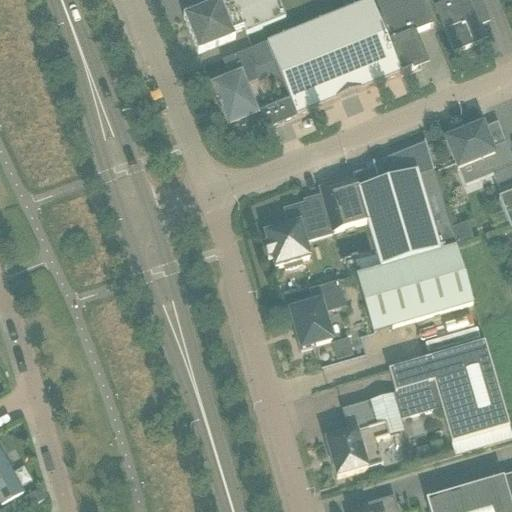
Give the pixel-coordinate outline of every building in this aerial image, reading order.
[(276,0),(231,0),(233,4),(243,29),(246,37),(285,21),(276,0)] [(368,0),(370,3),(400,78),(411,73),(413,72),(415,70),(417,68),(418,66),(419,65),(419,64),(420,61),(420,59),(419,57),(419,55),(412,38),(433,30),(420,0),(368,0)] [(487,21),(479,2),(478,0),(447,0),(451,10),(437,15),(454,56),(482,44),(475,26),(487,21)] [(289,101),(259,113),(267,132),(296,120),(400,78),(370,3),(266,46),(274,65),(289,101)] [(183,19),(191,40),(198,56),(235,41),(232,34),(243,29),(233,4),(221,8),(220,4),(183,19)] [(266,46),(240,56),(222,63),(229,82),(211,90),(227,130),(257,118),(245,89),(257,84),(253,74),(274,65),(266,46)] [(491,173),(499,194),(511,188),(511,159),(506,145),(491,151),(482,129),(445,144),(457,173),(476,166),(480,177),(491,173)] [(354,183),(319,193),(321,200),(322,203),(323,207),(325,211),(326,215),(327,220),(332,237),(367,227),(380,272),(456,250),(425,145),(423,145),(424,147),(425,150),(375,171),(374,167),(373,166),(372,166),(374,172),(353,178),(354,183)] [(511,237),(511,196),(498,202),(511,237)] [(268,248),(264,250),(267,262),(272,261),(275,272),(283,269),(284,273),(302,268),(301,264),(309,262),(304,245),(310,243),(305,227),(327,220),(326,215),(325,211),(323,207),(322,203),(321,200),(304,205),(305,207),(303,208),(284,214),(289,230),(265,238),(268,248)] [(373,337),(472,308),(456,250),(380,272),(356,279),(373,337)] [(299,356),(315,351),(315,349),(331,344),(323,318),(346,311),(339,285),(308,293),(312,308),(290,315),(297,338),(294,338),(299,356)] [(392,398),(399,424),(441,412),(451,447),(453,447),(509,430),(484,346),(388,374),(395,397),(392,398)] [(351,431),(352,436),(377,429),(370,405),(341,413),(347,432),(351,431)] [(377,429),(352,436),(325,444),(336,481),(367,472),(381,468),(374,445),(389,440),(385,427),(377,429)] [(509,430),(453,447),(456,457),(511,441),(509,430)] [(3,436),(0,437),(0,477),(13,501),(32,490),(3,436)] [(511,511),(511,478),(503,482),(472,491),(478,511),(511,511)] [(441,500),(444,511),(478,511),(472,491),(441,500)] [(19,503),(23,511),(27,511),(44,503),(38,493),(19,503)] [(444,511),(441,500),(426,504),(427,511),(444,511)] [(395,511),(392,502),(360,511),(395,511)]
